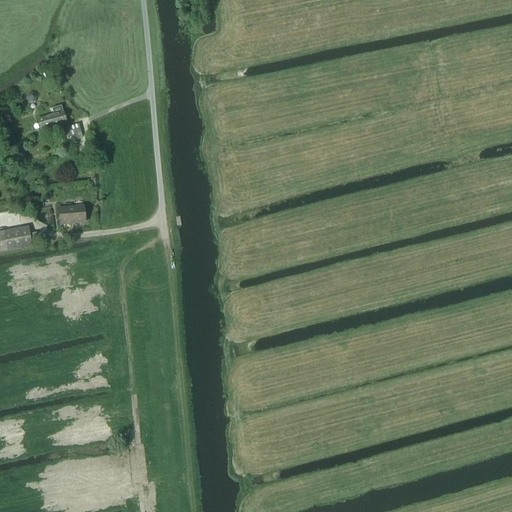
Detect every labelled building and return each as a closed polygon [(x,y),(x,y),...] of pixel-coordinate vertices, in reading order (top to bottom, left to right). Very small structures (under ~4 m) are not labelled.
[(27,94),(26,98),(28,101),(32,103),(36,101),(37,97),(35,93),(31,92),(27,94)] [(53,115),(37,120),(39,130),(66,123),(61,107),(51,109),(53,115)] [(78,125),(65,129),(67,137),(70,136),(72,141),(82,137),(78,125)] [(83,207),(58,209),(60,225),(85,223),(83,207)] [(29,234),(28,227),(0,232),(0,252),(6,252),(31,247),(31,246),(38,245),(36,233),(29,234)]
